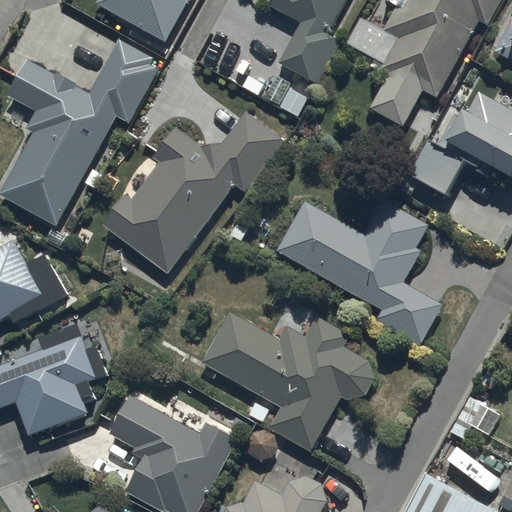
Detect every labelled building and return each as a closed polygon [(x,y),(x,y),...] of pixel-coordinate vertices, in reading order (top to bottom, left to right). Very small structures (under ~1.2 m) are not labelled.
[(189,0),(101,0),(98,5),(165,43),(189,0)] [(303,26),(281,66),(318,87),(342,44),(329,37),(348,0),(275,0),(271,8),(303,26)] [(425,92),(438,99),(481,25),(487,29),(503,0),(384,0),(399,8),(384,33),(362,20),(348,44),(386,66),(384,70),(391,73),(369,111),(403,130),(425,92)] [(511,23),(496,55),(511,63),(511,23)] [(1,195),(57,226),(118,117),(131,125),(161,72),(151,67),(154,61),(120,42),(89,97),(77,89),(79,86),(58,74),(56,78),(28,62),(8,97),(37,114),(28,129),(36,134),(1,195)] [(447,200),(465,167),(488,179),(493,171),(511,180),(511,109),(511,110),(511,109),(511,94),(499,88),(492,100),(479,93),(466,116),(460,113),(442,147),(429,140),(408,179),(447,200)] [(131,203),(126,198),(105,227),(172,278),(239,189),(247,196),(286,144),(246,114),(221,147),(213,148),(201,148),(179,131),(155,160),(161,165),(131,203)] [(305,204),(280,252),(383,311),(375,324),(422,351),(448,307),(405,283),(422,254),(416,250),(429,226),(387,202),(366,239),(305,204)] [(0,310),(9,305),(14,315),(67,284),(44,244),(27,254),(13,229),(0,236),(0,310)] [(282,344),(234,313),(204,365),(282,410),(271,431),(313,455),(345,402),(367,399),(376,381),(371,363),(345,348),(351,336),(320,319),(309,338),(291,328),(282,344)] [(77,315),(39,330),(43,341),(0,356),(0,399),(15,394),(28,427),(88,405),(84,393),(94,389),(88,374),(108,366),(96,336),(87,340),(77,315)] [(199,425),(131,389),(111,426),(136,439),(133,445),(143,450),(124,486),(166,508),(167,505),(180,511),(194,511),(237,431),(205,414),(199,425)] [(324,511),(328,504),(323,487),(307,478),(292,483),(283,497),(256,483),(246,506),(228,509),(226,511),(324,511)] [(494,511),(429,478),(409,511),(494,511)] [(120,511),(104,494),(85,511),(130,511),(126,507),(120,511)]
